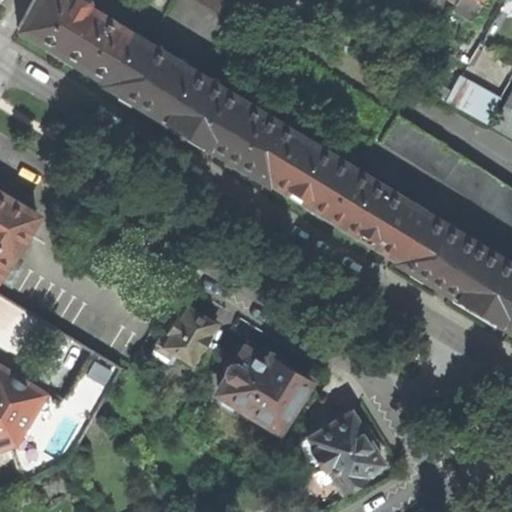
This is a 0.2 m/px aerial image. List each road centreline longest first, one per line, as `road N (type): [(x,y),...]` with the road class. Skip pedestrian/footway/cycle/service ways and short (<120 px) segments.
road 1 (residential): [(492,338),(0,46)]
road 2 (residential): [(387,381),(0,142)]
